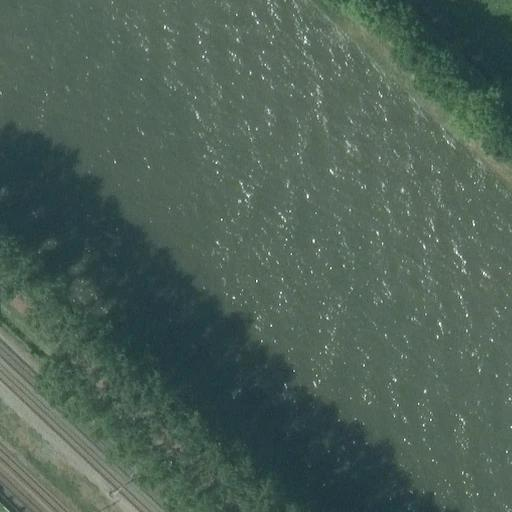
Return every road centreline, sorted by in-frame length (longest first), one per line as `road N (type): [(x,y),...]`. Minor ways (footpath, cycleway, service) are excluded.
road 1 (unclassified): [(242,511),(0,284)]
road 2 (unclassified): [(511,147),(355,0)]
